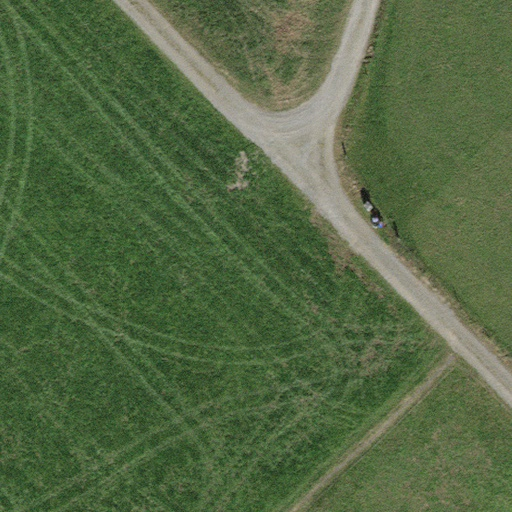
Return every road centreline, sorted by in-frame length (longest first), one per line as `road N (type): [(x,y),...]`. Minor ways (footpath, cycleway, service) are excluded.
road 1 (track): [(511,394),(137,0)]
road 2 (track): [(365,0),(339,78),(296,164)]
